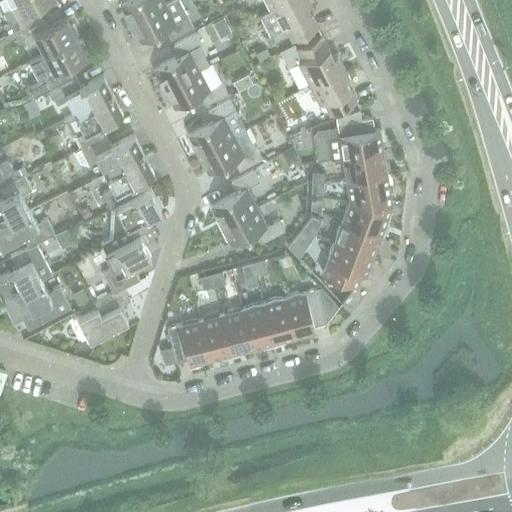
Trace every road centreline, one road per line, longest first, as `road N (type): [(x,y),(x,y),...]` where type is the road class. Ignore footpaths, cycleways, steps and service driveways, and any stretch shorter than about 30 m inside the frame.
road 1 (residential): [(348,0),(411,121),(429,191),(408,257),(335,349),(184,383),(133,375)]
road 2 (residential): [(133,375),(176,240),(180,172),(90,0)]
road 3 (secondary): [(511,462),(275,511)]
road 4 (primary): [(511,140),(454,0)]
road 5 (residential): [(133,375),(0,341)]
